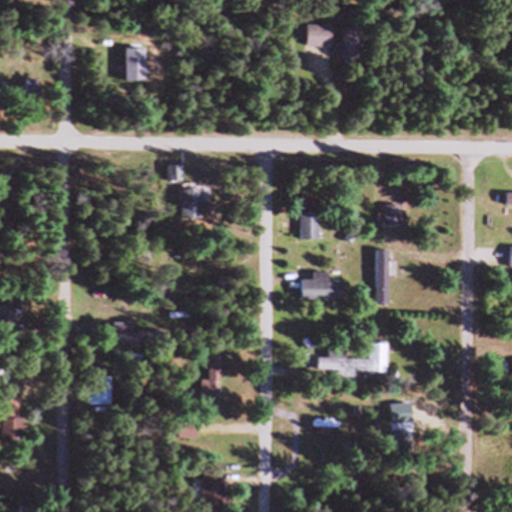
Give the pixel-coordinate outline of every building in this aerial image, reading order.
[(308,55),(333,55),(333,34),(308,34),(308,55)] [(344,35),(344,71),(365,71),(365,35),(344,35)] [(179,175),(170,175),(170,188),(179,188),(179,175)] [(203,197),(182,197),(182,230),(203,230),(203,197)] [(388,232),(406,232),(406,213),(388,213),(388,232)] [(322,220),(303,220),(303,247),(322,247),(322,220)] [(379,313),(390,313),(390,270),(379,270),(379,313)] [(345,309),(346,288),(331,288),(331,280),(315,280),(315,287),(303,287),(303,309),(345,309)] [(0,330),(22,331),(22,310),(0,310),(0,330)] [(115,330),(115,340),(108,340),(108,351),(136,351),(136,330),(115,330)] [(390,381),(390,352),(371,352),(371,367),(349,367),(349,358),(320,358),(320,381),(390,381)] [(222,364),(210,364),(210,387),(205,387),(205,404),(222,404),(222,364)] [(113,383),(89,383),(89,412),(113,412),(113,383)] [(22,404),(0,403),(0,455),(22,455),(22,404)] [(190,437),(187,432),(180,436),(184,441),(190,437)] [(205,511),(224,511),(225,511),(234,511),(234,499),(225,498),(225,473),(206,473),(205,511)]
